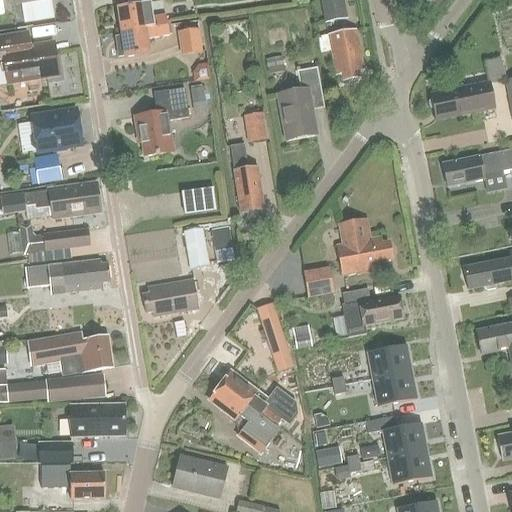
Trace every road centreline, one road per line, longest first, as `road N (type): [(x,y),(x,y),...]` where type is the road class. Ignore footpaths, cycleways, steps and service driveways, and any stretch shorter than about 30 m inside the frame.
road 1 (residential): [(147,435),(79,0)]
road 2 (residential): [(147,435),(401,90)]
road 3 (residential): [(475,511),(401,90)]
